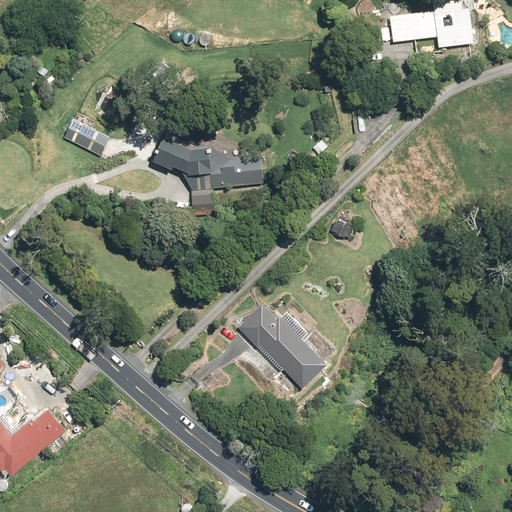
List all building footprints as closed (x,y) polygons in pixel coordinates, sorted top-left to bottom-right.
[(474,11),(472,0),(428,0),(429,11),(389,15),(391,41),(436,36),(437,48),(478,43),(477,28),(474,28),(472,11),(474,11)] [(378,21),(367,22),(370,63),(407,61),(406,46),(380,48),(378,21)] [(108,138),(72,119),(62,137),(99,156),(108,138)] [(263,183),(259,154),(228,158),(207,146),(183,148),(160,138),(150,162),(169,170),(171,167),(180,172),(191,191),(190,215),(214,215),(212,189),(263,183)] [(327,147),(321,140),(312,147),(319,155),(327,147)] [(273,319),(260,305),(236,327),(256,348),(258,346),(300,390),(326,367),(300,340),(306,334),(286,312),(280,318),(278,315),(273,319)] [(65,430),(46,409),(33,421),(30,419),(11,436),(0,423),(0,472),(3,470),(10,477),(65,430)] [(79,416),(68,425),(75,434),(86,424),(79,416)]
